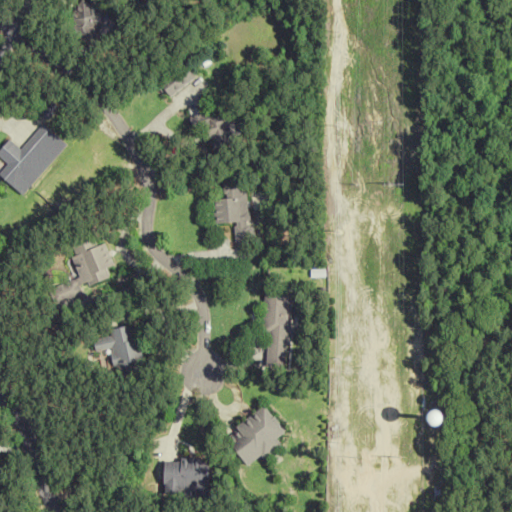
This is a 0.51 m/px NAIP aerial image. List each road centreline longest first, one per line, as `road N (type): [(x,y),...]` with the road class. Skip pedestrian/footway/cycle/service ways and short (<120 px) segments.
road 1 (residential): [(201,375),(201,299),(148,238),(144,181),(119,124),(78,76),(12,29)]
road 2 (residential): [(55,511),(0,393)]
